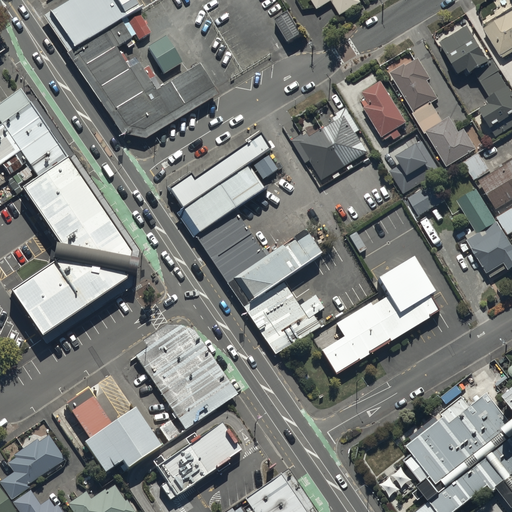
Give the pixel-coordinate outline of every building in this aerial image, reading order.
[(135,0),(73,0),(50,15),(73,50),(124,18),(140,8),(135,0)] [(358,0),(310,0),(318,13),(323,10),(333,5),(342,19),(363,7),(358,0)] [(290,45),(304,37),(290,14),(276,22),(290,45)] [(511,16),(485,33),(502,60),(511,53),(511,16)] [(124,18),(73,50),(84,68),(120,45),(136,35),(124,18)] [(511,130),(511,100),(489,63),(491,62),(470,29),(441,48),(461,80),(473,73),(496,110),(483,118),(497,140),(511,130)] [(166,36),(148,47),(165,74),(182,63),(166,36)] [(120,45),(84,68),(97,88),(133,65),(120,45)] [(153,85),(112,111),(127,134),(150,139),(218,95),(221,93),(197,57),(153,85)] [(133,65),(97,88),(112,111),(153,85),(138,62),(133,65)] [(433,107),(440,103),(428,84),(432,82),(420,63),(416,65),(408,70),(406,67),(391,77),(393,79),(416,115),(413,117),(427,138),(428,137),(449,170),(473,155),(478,152),(466,133),(460,136),(451,121),(444,125),(433,107)] [(390,140),(409,128),(383,86),(364,98),(371,110),(366,113),(385,143),(390,140)] [(65,156),(18,89),(0,101),(0,121),(1,124),(0,124),(0,163),(19,151),(37,176),(65,156)] [(306,163),(310,160),(322,180),(332,174),(335,179),(342,175),(339,170),(369,153),(357,132),(361,131),(347,107),(336,113),(337,115),(334,116),(336,120),(310,136),(309,134),(305,136),(304,134),(293,140),(306,163)] [(269,156),(255,135),(167,195),(181,215),(248,175),(252,171),(252,168),(269,156)] [(392,176),(406,197),(442,175),(429,153),(424,145),(397,162),(402,169),(392,176)] [(480,153),(464,162),(475,181),(491,171),(480,153)] [(136,260),(65,156),(37,176),(20,186),(61,249),(55,258),(9,290),(41,335),(124,278),(136,260)] [(269,160),(255,169),(264,183),(278,174),(269,160)] [(497,210),(511,200),(511,160),(479,181),(497,210)] [(248,175),(181,215),(199,241),(237,218),(264,199),(248,175)] [(412,196),(423,214),(446,201),(436,183),(412,196)] [(511,242),(507,235),(477,189),(459,201),(480,233),(468,242),(492,278),(508,268),(510,270),(511,268),(511,242)] [(511,232),(511,208),(497,218),(507,235),(511,232)] [(237,218),(199,241),(247,312),(289,283),(320,262),(306,241),(271,265),(237,218)] [(361,229),(348,237),(362,260),(375,251),(361,229)] [(322,356),(338,380),(383,353),(392,348),(440,319),(431,304),(436,301),(415,265),(380,288),(388,302),(372,312),(371,309),(337,330),(345,343),(322,356)] [(289,283),(247,312),(277,357),(320,330),(316,323),(326,317),(316,302),(306,309),(289,283)] [(237,394),(193,330),(181,325),(136,355),(186,429),(237,394)] [(90,388),(67,404),(73,413),(96,398),(90,388)] [(511,424),(499,409),(484,390),(394,463),(433,511),(459,511),(511,469),(511,424)] [(511,398),(499,409),(511,424),(511,398)] [(137,406),(85,441),(106,472),(123,460),(128,468),(163,444),(137,406)] [(170,420),(159,427),(169,440),(180,433),(170,420)] [(173,503),(244,454),(224,425),(159,470),(170,486),(164,490),(173,503)] [(28,486),(26,483),(64,457),(48,433),(38,439),(36,436),(12,452),(15,455),(6,461),(12,470),(0,478),(0,484),(10,498),(28,486)] [(306,511),(280,474),(244,499),(253,511),(306,511)] [(73,511),(133,511),(114,483),(92,498),(85,488),(66,501),(73,511)] [(15,511),(16,511),(0,488),(0,511),(15,511)] [(19,511),(63,511),(57,502),(53,505),(48,497),(40,503),(29,488),(11,500),(19,511)]
